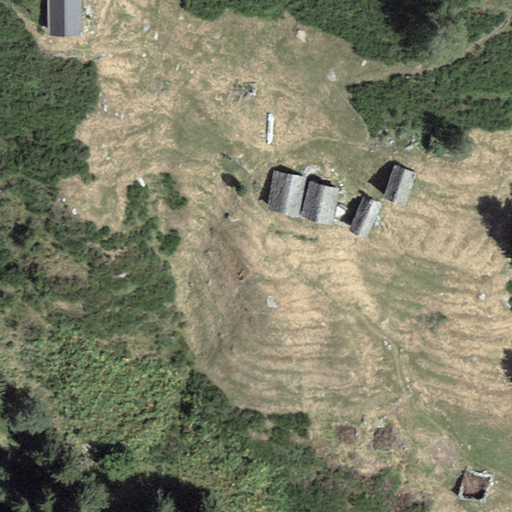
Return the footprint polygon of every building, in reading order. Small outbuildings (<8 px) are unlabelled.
[(78,0),(46,0),(47,36),(79,36),(78,0)] [(464,134),(382,122),(379,144),(458,158),(464,134)] [(417,174),(396,166),(384,200),(405,207),(417,174)] [(305,178),(274,172),(266,212),(297,218),(305,178)] [(339,190),(310,184),(303,218),(331,224),(339,190)] [(380,206),(363,199),(349,229),(366,237),(380,206)]
